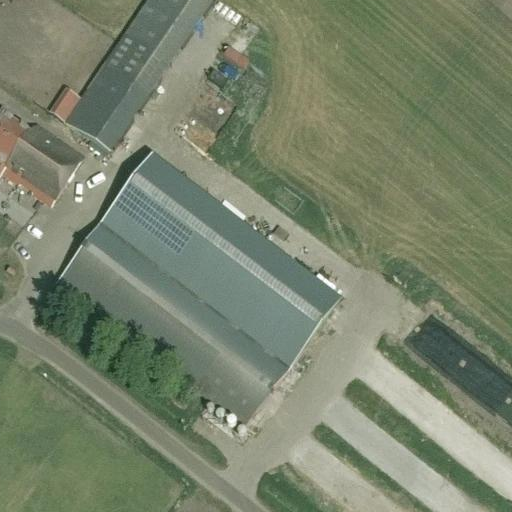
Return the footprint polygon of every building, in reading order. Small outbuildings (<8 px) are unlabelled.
[(151,0),(126,36),(65,127),(111,157),(171,66),(215,4),(209,0),(151,0)] [(199,103),(212,114),(203,125),(216,136),(239,110),(212,87),(199,103)] [(52,113),(65,122),(83,98),(70,89),(52,113)] [(33,138),(3,118),(0,122),(0,165),(7,170),(2,177),(19,188),(27,187),(32,190),(34,198),(52,210),(85,163),(38,131),(33,138)] [(179,151),(170,163),(180,171),(189,159),(179,151)] [(151,163),(58,287),(247,429),(340,306),(151,163)]
